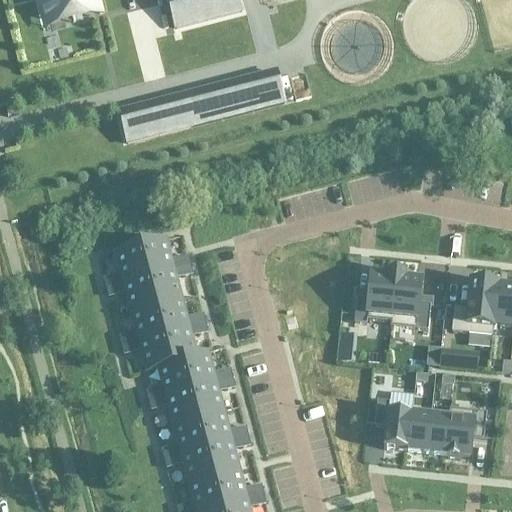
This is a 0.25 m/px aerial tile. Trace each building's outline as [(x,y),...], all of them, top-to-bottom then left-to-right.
[(44,0),(49,18),(92,7),(90,0),(44,0)] [(167,0),(175,30),(242,13),(238,0),(167,0)] [(158,137),(191,129),(183,98),(150,106),(158,137)] [(166,241),(140,248),(148,278),(174,271),(166,241)] [(122,285),(148,278),(140,248),(114,255),(122,285)] [(187,258),(178,261),(180,270),(190,267),(187,258)] [(190,267),(180,270),(182,279),(192,276),(190,267)] [(148,278),(156,307),(182,300),(174,271),(148,278)] [(357,300),(354,326),(366,327),(367,322),(390,325),(391,325),(396,277),(379,275),(379,278),(371,278),(369,301),(357,300)] [(390,325),(390,329),(428,333),(430,307),(418,306),(421,283),(413,282),(413,278),(396,277),(391,325),(390,325)] [(114,278),(104,280),(106,289),(116,287),(114,278)] [(130,314),(156,307),(148,278),(122,285),(130,314)] [(454,310),(451,334),(492,339),(493,328),(492,328),(496,289),(497,289),(498,287),(470,284),(468,312),(454,310)] [(106,289),(109,298),(118,296),(116,287),(106,289)] [(496,289),(492,328),(493,328),(511,329),(511,290),(497,289),(496,289)] [(189,329),(182,300),(156,307),(163,336),(189,329)] [(130,314),(137,343),(163,336),(156,307),(130,314)] [(195,328),(205,325),(203,316),(193,319),(195,328)] [(198,337),(208,334),(205,325),(195,328),(198,337)] [(183,363),(197,359),(197,358),(189,329),(163,336),(171,366),(183,363)] [(119,338),(122,347),(131,345),(129,336),(119,338)] [(171,366),(163,336),(137,343),(145,373),(157,370),(157,369),(171,366)] [(122,347),(124,357),(134,354),(131,345),(122,347)] [(441,351),(429,350),(427,368),(439,369),(441,351)] [(441,369),(459,371),(461,353),(442,351),(441,369)] [(183,363),(190,392),(217,385),(209,355),(197,358),(197,359),(183,363)] [(157,370),(164,399),(190,392),(183,363),(171,366),(157,369),(157,370)] [(502,363),(501,375),(509,376),(511,364),(502,363)] [(220,374),(222,383),(232,381),(230,372),(220,374)] [(416,376),(415,384),(427,385),(428,377),(416,376)] [(442,378),(441,386),(453,388),(454,380),(442,378)] [(235,390),(232,381),(222,383),(225,392),(235,390)] [(224,414),(217,385),(190,392),(198,421),(224,414)] [(146,394),(149,403),(159,400),(156,391),(146,394)] [(164,399),(172,428),(198,421),(190,392),(164,399)] [(159,400),(149,403),(151,412),(161,409),(159,400)] [(377,403),(374,429),(386,430),(383,451),(407,454),(411,416),(412,416),(413,412),(389,409),(389,404),(377,403)] [(449,421),(445,458),(447,458),(447,460),(458,461),(458,459),(469,461),(471,439),(483,441),(485,424),(486,421),(486,417),(486,415),(450,411),(448,421),(449,421)] [(224,414),(198,421),(206,450),(232,443),(224,414)] [(411,416),(407,454),(426,456),(430,418),(412,416),(411,416)] [(430,418),(426,456),(445,458),(449,421),(448,421),(430,418)] [(206,450),(198,421),(172,428),(180,457),(206,450)] [(238,441),(248,439),(245,430),(235,432),(238,441)] [(250,448),(248,439),(238,441),(240,450),(250,448)] [(214,479),(240,472),(232,443),(206,450),(214,479)] [(164,461),(174,458),(172,449),(162,452),(164,461)] [(180,457),(187,486),(214,479),(206,450),(180,457)] [(176,467),(174,458),(164,461),(167,470),(176,467)] [(214,479),(221,508),(247,501),(240,472),(214,479)] [(205,511),(221,508),(214,479),(187,486),(194,511),(205,511)] [(251,490),(253,499),(263,497),(261,488),(251,490)] [(265,506),(263,497),(253,499),(256,508),(265,506)] [(250,511),(247,501),(221,508),(222,511),(250,511)]
